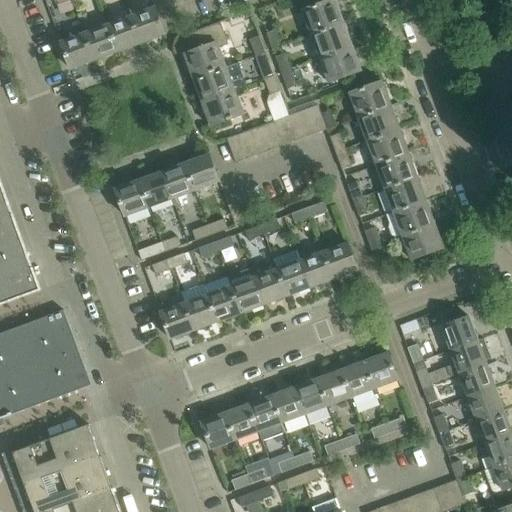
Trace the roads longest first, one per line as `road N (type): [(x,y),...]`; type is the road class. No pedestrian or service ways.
road 1 (residential): [(148,392),(1,0)]
road 2 (residential): [(148,392),(505,266)]
road 3 (residential): [(505,266),(407,0)]
road 4 (residential): [(192,511),(148,392)]
